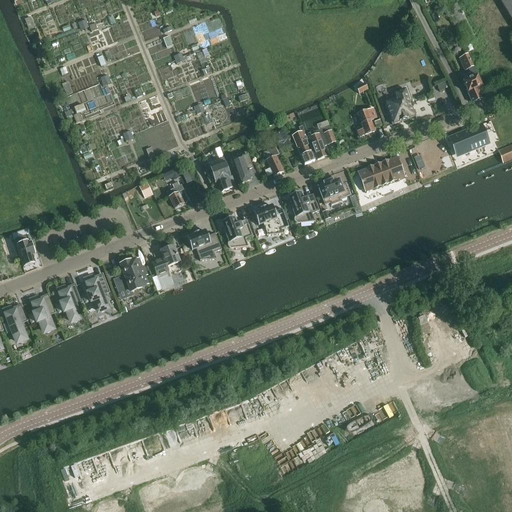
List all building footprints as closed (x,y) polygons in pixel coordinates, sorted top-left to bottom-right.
[(470,44),(476,41),(456,0),(442,0),(467,53),(473,51),(470,44)] [(511,0),(499,0),(511,21),(511,0)] [(31,18),(25,20),(29,30),(35,27),(31,18)] [(86,21),(78,24),(81,31),(89,28),(86,21)] [(218,22),(208,25),(210,31),(220,28),(218,22)] [(95,24),(90,27),(92,33),(98,31),(95,24)] [(110,45),(120,42),(118,37),(109,40),(110,45)] [(168,41),(162,42),(164,53),(170,52),(168,41)] [(43,48),(37,50),(40,59),(46,57),(43,48)] [(181,54),(174,58),(177,65),(185,62),(181,54)] [(468,55),(459,59),(465,72),(469,70),(473,78),(469,80),(463,83),(472,104),(483,99),(481,96),(485,94),(481,85),(473,68),(474,68),(468,55)] [(233,56),(225,60),(228,67),(236,64),(233,56)] [(103,57),(98,59),(101,68),(106,66),(103,57)] [(68,77),(79,73),(77,67),(65,71),(68,77)] [(64,72),(58,74),(61,81),(67,78),(64,72)] [(108,76),(100,80),(104,87),(111,84),(108,76)] [(365,83),(355,89),(359,95),(368,89),(365,83)] [(91,90),(79,95),(84,106),(96,101),(91,90)] [(396,99),(385,103),(393,125),(392,125),(393,125),(402,122),(406,121),(406,120),(415,117),(415,116),(415,117),(405,90),(394,94),(396,99)] [(247,95),(238,98),(240,103),(249,101),(247,95)] [(202,105),(194,108),(197,115),(205,112),(202,105)] [(373,109),(357,115),(363,130),(357,132),(359,138),(374,132),(371,121),(377,119),(373,109)] [(70,111),(65,113),(67,119),(68,119),(69,120),(73,118),(70,111)] [(77,115),(74,116),(77,124),(83,121),(80,115),(80,114),(77,115)] [(301,133),(292,136),(301,157),(305,166),(315,162),(311,152),(310,150),(312,150),(304,132),(303,127),(299,128),(301,133)] [(307,131),(304,132),(312,150),(313,149),(318,161),(328,157),(324,147),(328,146),(336,143),(331,132),(330,127),(319,131),(309,135),(307,131)] [(486,128),(454,140),(462,160),(493,148),(486,128)] [(257,133),(255,134),(258,141),(268,137),(264,129),(263,130),(257,133)] [(284,131),(273,136),(279,151),(291,146),(284,131)] [(131,132),(123,135),(126,143),(134,139),(131,132)] [(511,145),(498,151),(504,163),(511,159),(511,145)] [(276,148),(263,153),(267,160),(266,161),(274,177),(283,173),(276,157),(279,156),(276,148)] [(152,149),(146,151),(150,159),(155,157),(152,149)] [(246,153),(230,159),(240,186),(247,183),(248,184),(250,183),(250,182),(252,182),(249,175),(250,175),(248,171),(253,169),(246,153)] [(397,158),(358,173),(366,193),(405,178),(397,158)] [(90,160),(79,164),(82,171),(84,170),(92,167),(90,160)] [(425,168),(423,161),(416,164),(419,170),(425,168)] [(226,163),(210,169),(215,184),(218,183),(222,193),(233,189),(232,185),(235,184),(232,178),(231,178),(226,163)] [(176,170),(170,173),(173,180),(174,182),(180,179),(176,170)] [(188,172),(182,175),(187,185),(192,182),(188,172)] [(325,187),(319,189),(325,206),(331,204),(332,206),(341,202),(340,201),(351,196),(347,185),(342,187),(339,181),(333,184),(332,182),(325,185),(325,187)] [(174,190),(166,193),(169,198),(168,198),(175,210),(185,204),(184,204),(189,202),(181,186),(180,187),(178,183),(172,186),(174,190)] [(147,184),(139,188),(145,200),(153,196),(147,184)] [(393,194),(404,189),(402,185),(391,189),(393,194)] [(301,195),(289,199),(292,205),(290,206),(292,213),(294,212),(296,217),(296,218),(295,218),(295,219),(294,220),(294,221),(295,222),(295,223),(296,224),(297,224),(298,225),(299,225),(316,223),(316,222),(315,222),(312,215),(313,214),(319,212),(313,196),(303,200),(301,195)] [(356,196),(350,198),(356,214),(362,211),(356,196)] [(255,217),(253,217),(256,224),(258,226),(263,224),(268,237),(283,235),(283,234),(281,230),(289,228),(286,221),(289,220),(285,211),(283,212),(282,210),(275,212),(273,207),(272,207),(272,208),(267,210),(266,208),(260,210),(261,210),(261,212),(255,214),(254,214),(255,217)] [(328,211),(323,213),(325,221),(331,219),(328,211)] [(234,220),(223,224),(225,230),(223,231),(226,238),(228,237),(230,242),(229,243),(228,244),(228,245),(228,246),(228,247),(228,248),(229,248),(229,249),(230,249),(231,250),(232,250),(249,248),(249,247),(248,247),(246,240),(253,237),(247,221),(236,225),(234,220)] [(188,242),(187,243),(189,250),(191,249),(192,252),(196,250),(200,261),(200,262),(217,260),(217,259),(216,259),(214,254),(222,251),(215,235),(208,237),(206,232),(205,233),(200,235),(200,234),(200,233),(199,233),(194,235),(194,236),(195,237),(187,239),(188,242)] [(26,237),(15,241),(17,247),(24,268),(35,263),(33,256),(35,255),(31,244),(29,245),(29,243),(26,237)] [(163,260),(152,264),(161,288),(173,284),(167,268),(180,263),(174,247),(160,253),(163,260)] [(7,260),(0,262),(0,275),(2,282),(13,278),(8,262),(7,260)] [(127,281),(115,285),(119,294),(130,290),(131,294),(141,290),(140,289),(145,287),(148,286),(145,277),(146,277),(143,268),(141,268),(138,260),(135,262),(135,261),(130,263),(130,262),(129,262),(129,261),(121,264),(122,265),(121,265),(127,281)] [(91,278),(85,280),(90,294),(87,295),(86,295),(86,296),(85,296),(85,297),(85,298),(85,299),(85,300),(86,301),(87,301),(87,302),(88,302),(89,302),(90,302),(91,304),(93,303),(96,309),(96,310),(97,311),(97,312),(98,312),(99,313),(100,313),(101,313),(102,313),(103,313),(104,312),(105,312),(105,311),(106,310),(106,309),(107,308),(107,307),(107,306),(106,305),(103,295),(109,293),(102,276),(95,278),(96,281),(93,282),(91,278)] [(58,292),(53,294),(58,305),(60,304),(60,305),(59,306),(58,306),(58,307),(58,308),(58,309),(58,310),(59,311),(60,312),(61,312),(62,312),(63,312),(64,314),(66,313),(69,320),(69,321),(70,321),(71,322),(71,323),(72,323),(73,323),(74,323),(75,323),(76,323),(77,322),(78,322),(79,321),(79,320),(79,319),(80,318),(80,317),(79,316),(76,306),(82,303),(75,286),(68,289),(69,291),(66,292),(64,288),(58,290),(58,292)] [(17,298),(20,306),(28,304),(25,296),(17,298)] [(37,298),(31,301),(36,314),(33,315),(33,316),(32,316),(31,317),(31,318),(31,319),(31,320),(31,321),(32,321),(32,322),(33,322),(34,322),(34,323),(35,323),(35,322),(36,322),(37,325),(39,324),(42,330),(42,331),(43,332),(44,333),(45,333),(46,334),(47,334),(48,333),(49,333),(50,333),(51,332),(52,331),(52,330),(53,329),(53,328),(53,327),(52,326),(48,316),(55,314),(48,296),(41,299),(42,301),(39,303),(37,298)] [(10,308),(4,311),(9,325),(8,325),(7,326),(7,327),(6,327),(6,328),(6,329),(6,330),(7,330),(7,331),(8,331),(8,332),(9,332),(10,332),(11,332),(15,340),(15,341),(16,342),(16,343),(17,343),(18,344),(19,344),(20,344),(21,344),(22,343),(23,343),(24,342),(25,341),(25,340),(26,339),(26,338),(26,337),(25,336),(21,324),(27,322),(21,307),(14,309),(15,312),(12,313),(10,308)] [(275,449),(272,451),(267,444),(259,449),(269,463),(280,456),(275,449)]
